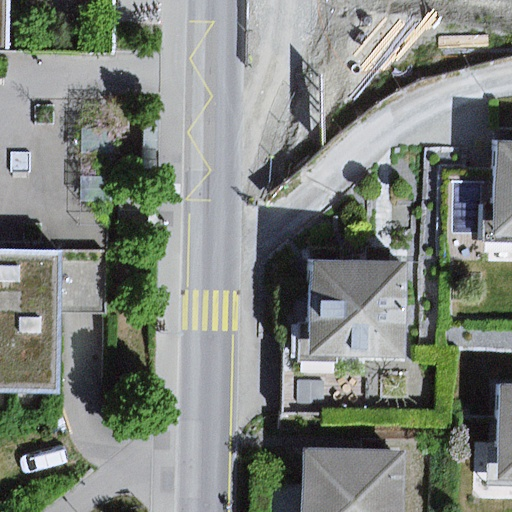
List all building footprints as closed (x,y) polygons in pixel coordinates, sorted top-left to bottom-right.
[(0,0),(0,387),(58,389),(59,314),(60,254),(0,253),(0,50),(8,51),(9,0),(0,0)] [(511,144),(500,144),(498,237),(511,236),(511,144)] [(107,255),(60,254),(59,314),(105,315),(107,255)] [(364,263),(312,262),(310,358),(405,360),(407,264),(364,263)] [(511,386),(504,386),(501,478),(511,478),(511,386)] [(375,453),(306,452),(304,511),(406,511),(407,454),(375,453)]
